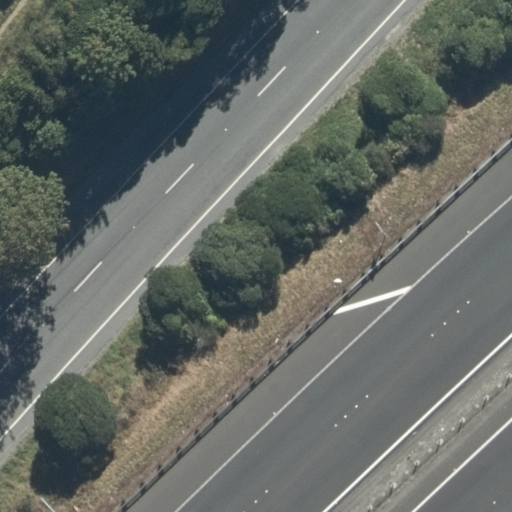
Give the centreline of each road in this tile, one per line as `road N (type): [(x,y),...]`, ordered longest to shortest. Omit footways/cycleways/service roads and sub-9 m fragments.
road 1 (unclassified): [(0,380),(351,0)]
road 2 (trunk): [(249,511),(511,265)]
